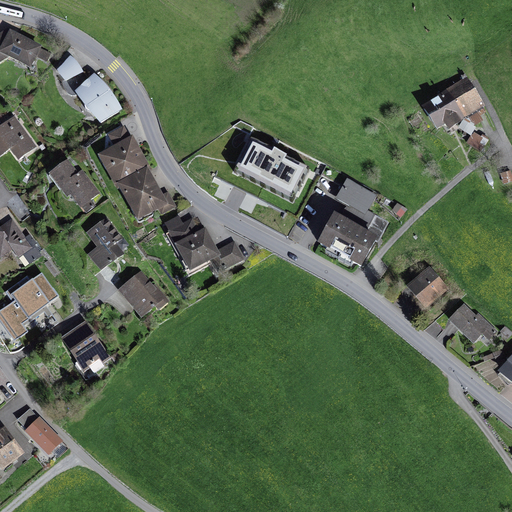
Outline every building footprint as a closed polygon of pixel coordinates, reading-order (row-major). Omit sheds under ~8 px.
[(0,63),(9,58),(30,68),(37,57),(47,63),(52,53),(40,48),(41,46),(9,28),(0,33),(0,63)] [(71,95),(77,95),(101,124),(123,110),(110,90),(94,74),(93,75),(89,71),(87,69),(83,69),(70,56),(57,71),(65,81),(64,83),(64,87),(66,91),(71,95)] [(421,106),(437,130),(445,125),(449,130),(462,122),(461,120),(485,107),(467,77),(421,106)] [(15,116),(0,127),(0,157),(10,149),(18,161),(37,148),(15,116)] [(114,146),(98,154),(118,191),(120,189),(117,183),(148,167),(151,172),(153,171),(133,135),(130,137),(124,126),(108,135),(114,146)] [(472,134),(468,146),(482,151),(486,139),(472,134)] [(309,171),(252,141),(234,173),(292,203),(309,171)] [(68,159),(49,174),(67,198),(70,195),(81,208),(82,208),(86,214),(96,206),(92,200),(100,193),(82,170),(78,173),(68,159)] [(117,183),(120,189),(138,221),(158,210),(162,215),(177,207),(168,192),(163,195),(151,172),(148,167),(117,183)] [(379,243),(389,222),(369,210),(377,195),(347,179),(336,198),(348,206),(340,215),(334,212),(317,243),(330,250),(331,248),(349,259),(349,260),(361,267),(376,242),(379,243)] [(179,216),(164,224),(190,272),(211,261),(218,275),(245,260),(235,241),(219,250),(206,227),(205,228),(203,225),(199,227),(193,217),(183,224),(179,216)] [(123,239),(107,218),(87,233),(97,247),(88,255),(102,272),(125,254),(117,244),(123,239)] [(0,226),(0,258),(0,259),(13,251),(19,258),(23,255),(30,264),(45,254),(32,237),(27,241),(12,219),(0,227),(0,226)] [(406,287),(425,310),(449,289),(429,267),(406,287)] [(141,271),(118,291),(141,318),(155,307),(159,311),(170,302),(155,284),(153,285),(141,271)] [(59,296),(42,274),(30,281),(27,277),(4,294),(11,304),(0,311),(0,321),(14,342),(27,332),(24,327),(44,312),(49,319),(53,315),(46,306),(59,296)] [(448,320),(473,344),(482,335),(489,341),(498,332),(478,313),(476,316),(464,304),(448,320)] [(85,322),(61,339),(84,372),(101,361),(103,364),(112,358),(85,322)] [(511,356),(499,371),(511,383),(511,356)] [(29,409),(17,420),(27,430),(25,432),(49,456),(63,442),(29,409)] [(5,427),(0,429),(0,468),(2,471),(25,453),(5,427)]
